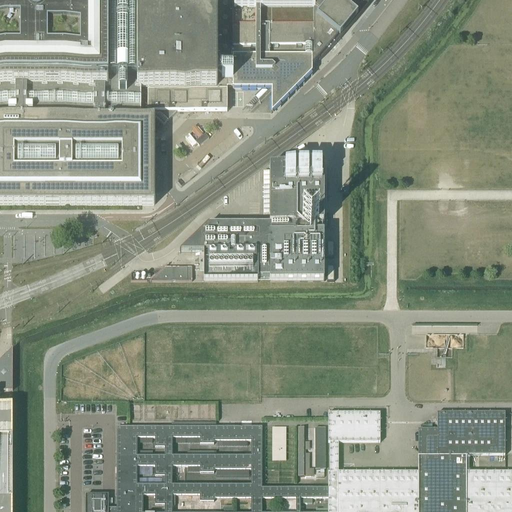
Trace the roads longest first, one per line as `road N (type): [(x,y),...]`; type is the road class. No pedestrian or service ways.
road 1 (unclassified): [(49,511),(49,359),(59,352),(158,318),(511,317)]
road 2 (unclassified): [(0,220),(94,224),(128,248)]
